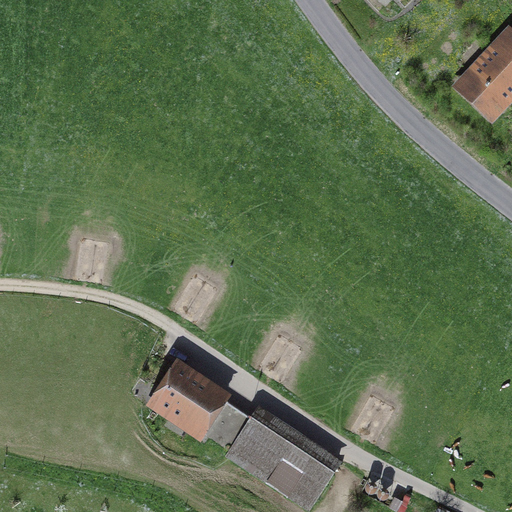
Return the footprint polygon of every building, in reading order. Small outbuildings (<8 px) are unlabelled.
[(491,118),(511,95),(511,36),(509,34),(459,87),(491,118)] [(108,283),(115,233),(76,228),(68,277),(108,283)] [(190,262),(169,308),(204,324),(225,278),(190,262)] [(278,379),(307,339),(276,317),(247,357),(278,379)] [(220,398),(179,370),(156,404),(171,413),(162,426),(179,437),(187,424),(198,431),(220,398)] [(368,441),(397,400),(368,379),(339,420),(368,441)] [(260,410),(254,420),(220,398),(198,431),(309,505),(338,461),(260,410)]
